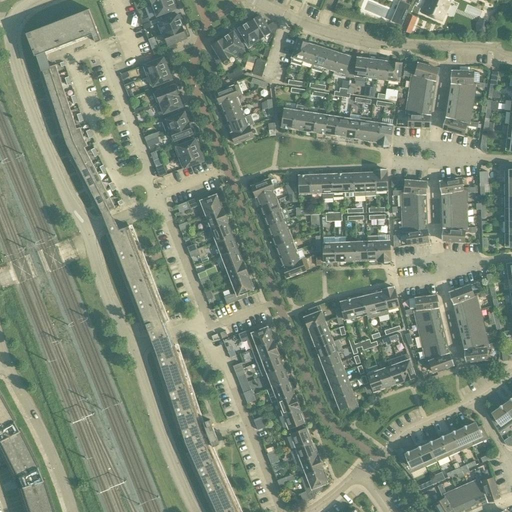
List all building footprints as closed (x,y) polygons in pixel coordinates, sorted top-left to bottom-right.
[(163,0),(153,4),(150,5),(155,17),(176,9),(175,7),(177,7),(174,1),(173,1),(172,0),(163,0)] [(442,21),(450,0),(426,0),(421,13),(442,21)] [(38,55),(42,69),(50,66),(45,52),(93,33),(96,42),(102,40),(89,9),(26,33),(35,56),(38,55)] [(401,24),(406,14),(402,13),(403,11),(400,10),(395,22),(396,21),(402,24),(401,24),(401,25),(402,25),(401,24)] [(157,23),(162,34),(164,33),(182,26),(181,22),(182,21),(180,15),(178,16),(178,15),(157,23)] [(250,22),(260,39),(271,32),(275,34),(278,25),(273,22),(267,26),(260,15),(259,16),(258,15),(253,18),(254,20),(250,22)] [(416,18),(409,15),(403,30),(410,33),(416,18)] [(487,20),(477,19),(477,31),(486,31),(487,20)] [(260,39),(250,22),(246,24),(245,23),(239,26),(240,28),(239,29),(246,40),(244,42),(248,49),(255,45),(254,42),(260,39)] [(182,26),(164,33),(171,51),(178,48),(175,42),(187,38),(186,37),(188,36),(186,30),(184,30),(182,26)] [(227,36),(223,38),(233,55),(240,51),(243,56),(247,54),(234,32),(233,33),(232,31),(226,35),(227,36)] [(233,55),(223,38),(219,41),(218,39),(213,43),(214,44),(212,45),(219,56),(214,58),(217,65),(233,55)] [(301,66),(303,61),(308,44),(304,42),(305,41),(298,39),(292,58),(291,62),(301,66)] [(313,45),(308,44),(303,61),(313,64),(319,47),(320,46),(313,44),(313,45)] [(322,72),(324,67),(329,50),(330,50),(330,49),(323,47),(323,48),(319,47),(313,64),(312,69),(322,72)] [(333,52),(330,50),(329,50),(324,67),(334,71),(339,54),(340,54),(340,53),(334,50),(333,52)] [(344,55),(340,54),(339,54),(334,71),(344,74),(343,77),(350,78),(351,70),(346,69),(350,57),(350,56),(344,54),(344,55)] [(358,58),(350,57),(346,69),(351,70),(350,78),(356,78),(355,82),(365,84),(366,77),(369,59),(368,59),(365,59),(365,58),(358,57),(358,58)] [(147,76),(168,68),(166,64),(168,64),(166,58),(164,59),(164,58),(143,66),(147,76)] [(253,72),(263,75),(267,61),(257,58),(253,72)] [(369,58),(368,59),(369,59),(366,77),(377,79),(379,61),(375,60),(375,59),(369,58)] [(379,61),(377,79),(388,80),(390,62),(386,62),(386,60),(379,60),(379,61)] [(390,62),(388,80),(399,82),(402,63),(395,62),(395,63),(390,62)] [(409,72),(409,77),(412,77),(412,76),(415,76),(415,75),(433,80),(434,80),(437,68),(418,63),(416,73),(409,72)] [(56,64),(50,66),(42,69),(39,70),(42,80),(59,74),(56,64)] [(169,71),(168,68),(147,76),(151,87),(172,79),(171,77),(173,76),(170,70),(169,71)] [(479,88),(480,83),(473,82),(474,72),(454,71),(454,83),(473,84),(473,85),(476,86),(476,87),(479,88)] [(499,73),(499,72),(498,72),(493,71),(492,71),(492,72),(490,84),(497,85),(499,73)] [(59,74),(42,80),(45,89),(62,83),(59,74)] [(412,76),(412,77),(410,89),(431,92),(433,80),(415,75),(415,76),(412,76)] [(62,83),(45,89),(48,98),(65,92),(62,83)] [(454,83),(452,95),(474,99),(476,87),(476,86),(473,85),(473,84),(454,83)] [(239,84),(234,86),(232,86),(231,85),(226,87),(226,89),(216,93),(220,104),(221,104),(221,103),(237,97),(238,97),(238,96),(243,95),(239,84)] [(158,103),(178,96),(177,92),(178,91),(176,86),(175,86),(174,85),(154,93),(158,103)] [(431,92),(410,89),(408,100),(430,104),(431,92)] [(65,92),(48,98),(51,107),(68,101),(65,92)] [(452,95),(451,107),(472,110),(474,99),(452,95)] [(158,103),(155,104),(160,115),(182,106),(182,104),(183,104),(181,97),(179,98),(178,96),(158,103)] [(241,107),(238,97),(237,97),(221,103),(221,104),(224,113),(241,107)] [(408,100),(406,112),(406,113),(409,114),(409,115),(428,116),(428,115),(430,104),(408,100)] [(68,101),(51,107),(54,116),(71,111),(68,101)] [(296,111),(293,129),(298,129),(298,131),(304,132),(307,113),(308,106),(297,105),(296,111)] [(241,107),(224,113),(228,123),(245,117),(241,107)] [(451,107),(449,119),(467,124),(467,123),(470,123),(470,122),(472,110),(451,107)] [(296,111),(285,109),(282,128),(289,129),(289,128),(293,129),(296,111)] [(71,111),(54,116),(57,125),(74,120),(71,111)] [(403,111),(402,116),(409,117),(409,127),(428,128),(428,116),(428,115),(428,116),(409,115),(409,114),(406,113),(406,112),(403,111)] [(168,131),(189,123),(188,120),(190,120),(187,113),(186,114),(185,112),(162,121),(166,132),(168,131)] [(307,113),(304,132),(310,133),(310,131),(315,132),(317,114),(307,113)] [(328,116),(317,114),(315,132),(319,133),(319,134),(325,135),(328,116)] [(350,119),(349,119),(347,138),(353,139),(353,138),(357,139),(361,117),(361,116),(350,114),(350,119)] [(328,116),(325,135),(331,136),(332,135),(336,135),(339,117),(328,116)] [(245,117),(228,123),(232,133),(249,127),(249,126),(245,117)] [(339,117),(336,135),(340,136),(340,137),(347,138),(349,119),(339,117)] [(371,119),(361,117),(357,139),(362,139),(362,140),(368,141),(371,122),(371,119)] [(449,119),(448,119),(445,130),(464,136),(466,126),(473,127),(474,122),(470,122),(470,123),(467,123),(467,124),(449,119)] [(74,120),(57,125),(60,135),(63,134),(63,133),(77,129),(77,128),(74,120)] [(371,122),(368,141),(374,142),(374,141),(378,142),(379,142),(382,124),(371,122)] [(190,127),(189,123),(168,131),(172,141),(193,133),(192,132),(194,131),(192,126),(190,127)] [(379,142),(378,142),(378,144),(390,145),(393,126),(382,124),(379,142)] [(232,133),(231,133),(236,144),(246,140),(247,141),(252,140),(252,138),(254,137),(250,126),(249,126),(249,127),(232,133)] [(77,129),(63,133),(63,134),(67,144),(84,137),(80,127),(77,128),(77,129)] [(160,131),(152,134),(154,139),(147,142),(149,147),(160,143),(158,138),(161,136),(160,131)] [(67,144),(72,153),(85,147),(88,146),(84,137),(67,144)] [(179,158),(199,150),(198,148),(200,147),(198,141),(196,141),(195,139),(175,147),(179,158)] [(72,153),(68,155),(73,164),(89,155),(85,147),(72,153)] [(199,150),(179,158),(183,169),(203,161),(203,159),(205,159),(203,153),(201,154),(199,150)] [(89,155),(73,164),(77,172),(93,164),(89,155)] [(168,174),(166,170),(168,169),(165,163),(156,167),(160,178),(168,174)] [(93,164),(77,172),(82,181),(98,172),(93,164)] [(511,183),(511,165),(500,165),(500,171),(505,171),(505,183),(511,183)] [(375,173),(376,191),(388,190),(387,171),(375,171),(375,173)] [(488,171),(480,171),(480,183),(489,183),(488,171)] [(98,172),(82,181),(86,189),(102,181),(98,172)] [(358,174),(354,174),(355,192),(355,196),(366,196),(365,191),(365,172),(358,172),(358,174)] [(371,172),(365,172),(365,191),(366,196),(376,196),(376,191),(375,173),(371,173),(371,172)] [(337,174),(332,175),(333,197),(344,197),(344,192),(343,173),(337,173),(337,174)] [(349,173),(343,173),(344,192),(344,197),(355,196),(355,192),(354,174),(349,174),(349,173)] [(311,193),(311,175),(306,176),(306,174),(299,175),(300,194),(311,193)] [(315,175),(311,175),(311,193),(322,193),(321,174),(315,174),(315,175)] [(333,199),(332,175),(328,175),(328,174),(321,174),(322,193),(323,199),(333,199)] [(273,190),(274,190),(270,179),(269,180),(267,178),(262,180),(262,182),(252,186),(256,197),(257,197),(257,196),(273,190)] [(470,193),(470,188),(463,188),(461,178),(442,181),(444,193),(445,193),(463,190),(463,192),(466,191),(466,193),(470,193)] [(405,190),(398,191),(399,196),(402,195),(402,194),(405,194),(405,192),(424,194),(425,182),(406,180),(405,190)] [(102,181),(86,189),(90,198),(106,190),(102,181)] [(106,190),(90,198),(95,206),(111,198),(106,190)] [(277,200),(274,190),(273,190),(257,196),(257,197),(260,206),(277,200)] [(467,205),(466,193),(466,191),(463,192),(463,190),(445,193),(445,205),(467,205)] [(424,206),(424,194),(405,192),(405,194),(402,194),(402,195),(402,207),(424,206)] [(222,209),(222,208),(220,202),(220,201),(219,197),(217,196),(217,195),(209,198),(209,195),(207,194),(200,197),(199,197),(194,199),(193,199),(194,199),(188,202),(188,201),(187,202),(190,209),(197,206),(202,204),(206,215),(222,209)] [(111,198),(95,206),(100,216),(103,214),(110,210),(115,207),(111,198)] [(281,210),(277,200),(260,206),(264,216),(281,210)] [(467,205),(445,205),(446,217),(467,216),(467,205)] [(424,218),(424,206),(402,207),(403,219),(424,218)] [(222,208),(222,209),(206,215),(211,228),(227,222),(227,223),(228,223),(227,221),(228,220),(227,215),(225,215),(222,208)] [(110,210),(103,214),(107,225),(110,233),(106,234),(140,322),(144,331),(147,330),(151,340),(155,351),(152,352),(179,435),(183,434),(186,443),(190,452),(187,454),(212,511),(239,511),(210,448),(219,444),(215,432),(210,420),(201,423),(175,345),(171,346),(167,335),(163,323),(166,322),(129,225),(119,229),(115,221),(110,210)] [(285,220),(281,210),(264,216),(268,227),(285,220)] [(184,216),(177,219),(179,225),(186,222),(184,216)] [(446,217),(446,229),(446,230),(465,231),(465,229),(468,229),(468,228),(467,216),(446,217)] [(425,230),(424,218),(403,219),(403,230),(403,232),(406,232),(406,233),(425,230)] [(289,230),(285,220),(268,227),(272,237),(289,230)] [(181,230),(189,227),(187,222),(179,225),(179,226),(181,230),(181,231),(181,230)] [(227,222),(211,228),(217,242),(232,236),(232,235),(233,233),(231,229),(230,229),(227,223),(227,222)] [(446,230),(446,229),(445,241),(464,243),(465,233),(471,232),(471,228),(468,228),(468,229),(465,229),(465,231),(446,230)] [(289,230),(272,237),(276,247),(293,240),(289,230)] [(403,232),(403,230),(400,231),(400,235),(407,235),(408,245),(427,242),(426,230),(425,230),(406,233),(406,232),(403,232)] [(232,236),(217,242),(222,255),(238,249),(237,248),(238,247),(236,243),(235,242),(232,236)] [(293,240),(276,247),(280,257),(297,250),(293,240)] [(378,241),(367,242),(368,261),(375,261),(374,260),(378,259),(379,259),(378,241)] [(390,241),(378,241),(379,259),(378,259),(378,261),(390,261),(390,241)] [(357,260),(357,242),(346,243),(347,262),(353,262),(353,261),(357,260)] [(367,242),(357,242),(357,260),(362,260),(362,261),(368,261),(367,242)] [(336,261),(335,243),(324,244),(325,263),(331,263),(331,261),(336,261)] [(347,262),(346,243),(335,243),(336,261),(340,261),(340,262),(347,262)] [(189,252),(197,249),(195,244),(188,247),(187,247),(187,248),(188,247),(189,252)] [(199,254),(197,249),(189,252),(191,257),(191,258),(192,257),(199,254)] [(238,249),(222,255),(227,269),(243,262),(242,262),(243,260),(242,256),(240,256),(238,249)] [(297,250),(280,257),(284,266),(284,267),(301,260),(297,250)] [(284,267),(284,266),(283,267),(287,278),(298,274),(299,275),(304,273),(304,271),(310,269),(306,258),(301,260),(284,267)] [(243,262),(227,269),(232,282),(248,276),(249,276),(246,269),(247,268),(245,264),(244,263),(243,262)] [(200,279),(208,276),(206,271),(198,274),(200,279)] [(210,281),(208,276),(200,279),(202,284),(201,284),(202,284),(210,281)] [(248,276),(232,282),(236,293),(231,295),(231,294),(224,297),(227,304),(228,304),(233,302),(234,302),(239,300),(240,300),(240,299),(247,297),(247,295),(246,293),(253,290),(253,288),(254,287),(252,283),(251,283),(248,276)] [(481,297),(480,293),(473,294),(470,285),(452,292),(456,303),(474,296),(474,298),(477,297),(478,298),(481,297)] [(384,292),(388,309),(399,307),(394,287),(383,290),(383,292),(384,292)] [(379,292),(373,293),(378,317),(389,314),(388,309),(384,292),(383,292),(379,293),(379,292)] [(378,317),(373,293),(367,295),(367,296),(363,297),(367,314),(368,319),(378,317)] [(417,308),(411,309),(412,314),(415,313),(414,312),(417,311),(417,310),(436,308),(435,296),(416,298),(417,308)] [(480,310),(478,298),(477,297),(474,298),(474,296),(456,303),(459,315),(480,310)] [(358,297),(352,298),(356,317),(367,314),(363,297),(358,298),(358,297)] [(356,317),(352,298),(346,300),(346,301),(341,302),(345,320),(356,317)] [(309,328),(326,322),(319,305),(308,310),(311,315),(304,318),(306,324),(307,324),(309,328)] [(439,320),(436,308),(417,310),(417,311),(414,312),(415,313),(418,325),(439,320)] [(483,321),(480,310),(459,315),(462,326),(483,321)] [(439,320),(418,325),(420,336),(441,331),(439,320)] [(483,321),(462,326),(465,338),(486,333),(483,321)] [(326,322),(309,328),(310,332),(309,333),(312,339),(313,339),(313,338),(330,332),(326,322)] [(273,341),(271,335),(272,333),(270,329),(268,329),(268,327),(261,330),(260,327),(258,327),(251,329),(250,329),(251,330),(245,332),(245,331),(245,332),(239,334),(242,341),(247,339),(252,349),(273,341)] [(227,337),(228,336),(226,331),(225,331),(221,333),(220,333),(222,338),(222,339),(223,338),(227,336),(227,337)] [(444,343),(441,331),(420,336),(423,348),(444,343)] [(333,342),(330,332),(313,338),(313,339),(314,342),(313,343),(316,349),(317,349),(317,348),(333,342)] [(465,338),(468,350),(486,348),(486,346),(489,346),(489,344),(486,333),(465,338)] [(219,340),(220,340),(219,339),(217,334),(218,334),(217,334),(212,336),(211,336),(212,337),(212,336),(214,341),(214,342),(214,341),(219,340)] [(339,339),(333,342),(317,348),(317,349),(318,352),(317,353),(320,359),(321,359),(321,358),(337,352),(343,350),(339,339)] [(257,363),(278,355),(279,355),(279,353),(280,352),(278,348),(276,348),(274,340),(273,341),(252,349),(257,363)] [(444,343),(423,348),(426,359),(426,361),(429,360),(429,361),(447,355),(447,354),(444,343)] [(468,350),(467,350),(468,362),(488,360),(487,350),(493,348),(492,343),(489,344),(489,346),(486,346),(486,348),(468,350)] [(341,362),(337,352),(321,358),(321,359),(322,362),(321,363),(324,369),(325,369),(324,368),(341,362)] [(408,354),(397,358),(405,381),(409,379),(410,380),(416,378),(408,354)] [(426,359),(423,360),(424,365),(430,363),(434,373),(452,366),(448,354),(447,354),(447,355),(429,361),(429,360),(426,361),(426,359)] [(262,376),(268,374),(284,368),(281,361),(282,360),(280,356),(279,356),(279,355),(278,355),(257,363),(262,376)] [(405,381),(397,358),(387,361),(389,367),(395,384),(394,384),(395,385),(401,383),(401,382),(405,381)] [(345,372),(341,362),(324,368),(325,369),(326,373),(325,373),(327,379),(329,379),(328,378),(345,372)] [(235,371),(243,368),(241,363),(234,366),(233,366),(233,367),(235,371)] [(377,365),(366,369),(375,393),(381,390),(381,389),(384,388),(385,388),(379,371),(377,365)] [(395,384),(389,367),(379,371),(385,388),(384,388),(385,389),(391,387),(391,386),(394,384),(395,384)] [(243,368),(235,371),(237,376),(237,377),(238,376),(245,373),(243,368)] [(284,369),(284,368),(268,374),(273,388),(289,381),(286,375),(287,374),(285,369),(284,369)] [(349,382),(345,372),(328,378),(329,379),(330,383),(329,383),(331,390),(332,389),(349,382)] [(289,382),(289,381),(273,388),(278,401),(294,395),(294,394),(291,388),(292,387),(291,383),(289,382)] [(353,392),(349,382),(332,389),(334,393),(333,393),(335,400),(336,399),(353,392)] [(246,398),(253,395),(251,390),(244,393),(243,393),(244,393),(246,398)] [(0,427),(13,421),(15,420),(0,392),(0,427)] [(359,408),(353,392),(336,399),(338,403),(337,403),(339,410),(346,407),(348,412),(359,408)] [(294,395),(278,401),(283,414),(299,408),(299,409),(300,409),(297,402),(298,400),(296,396),(295,396),(294,394),(294,395)] [(253,395),(246,398),(247,403),(247,404),(248,403),(255,400),(253,395)] [(510,401),(504,405),(503,406),(511,417),(511,395),(507,398),(510,401)] [(511,417),(503,406),(504,405),(502,402),(497,406),(499,408),(493,413),(495,417),(492,420),(499,433),(511,423),(511,417)] [(299,408),(283,414),(289,428),(297,425),(299,432),(307,429),(307,428),(306,428),(304,423),(304,422),(304,421),(305,420),(303,415),(302,415),(299,409),(299,408)] [(256,425),(264,422),(262,417),(254,420),(254,419),(254,420),(256,425)] [(18,430),(13,421),(0,427),(0,450),(14,479),(16,477),(18,482),(39,474),(37,467),(39,466),(20,429),(18,430)] [(264,422),(256,425),(258,430),(266,427),(264,422)] [(464,428),(472,446),(489,438),(482,425),(478,427),(476,423),(468,426),(467,423),(462,425),(463,428),(464,428)] [(307,430),(307,429),(299,432),(297,425),(289,428),(292,434),(291,434),(296,448),(312,442),(310,436),(311,434),(309,430),(307,430)] [(464,428),(463,428),(457,431),(455,428),(450,430),(452,433),(460,451),(472,446),(464,428)] [(452,433),(445,436),(444,433),(439,435),(440,439),(441,438),(449,456),(460,451),(452,433)] [(441,438),(440,439),(434,442),(432,438),(427,440),(429,444),(437,461),(449,456),(441,438)] [(312,442),(296,448),(291,451),(296,464),(302,462),(318,455),(317,455),(315,449),(316,448),(314,443),(313,443),(312,442)] [(429,444),(422,447),(421,443),(416,446),(417,449),(418,449),(426,467),(437,461),(429,444)] [(418,449),(417,449),(411,452),(409,448),(404,451),(408,459),(400,462),(410,474),(426,467),(418,449)] [(269,459),(277,456),(275,451),(268,454),(267,454),(269,459)] [(318,455),(302,462),(307,475),(323,469),(323,470),(323,469),(321,462),(322,461),(320,457),(318,456),(318,455)] [(279,461),(277,456),(269,459),(271,464),(272,464),(279,461)] [(323,469),(307,475),(301,477),(306,492),(300,494),(304,504),(305,504),(310,500),(310,501),(310,500),(315,497),(316,497),(316,496),(314,493),(321,490),(322,488),(321,486),(328,483),(327,482),(328,480),(327,476),(325,476),(323,470),(323,469)] [(432,480),(434,484),(445,479),(442,472),(430,477),(432,480)] [(39,474),(18,482),(20,486),(18,487),(25,511),(54,511),(44,479),(42,480),(39,474)] [(484,481),(481,475),(477,477),(478,480),(480,479),(481,482),(482,481),(488,499),(488,500),(499,496),(494,478),(484,481)] [(280,486),(287,483),(285,477),(278,480),(277,480),(277,481),(278,481),(279,485),(279,486),(280,486)] [(480,479),(478,480),(468,484),(477,504),(488,499),(482,481),(481,482),(480,479)] [(434,484),(432,480),(418,486),(420,490),(434,484)] [(468,484),(457,489),(466,509),(477,504),(468,484)] [(457,489),(446,494),(445,494),(446,497),(445,498),(453,511),(459,511),(466,509),(457,489)] [(445,491),(441,493),(443,499),(430,507),(433,511),(453,511),(445,498),(446,497),(445,494),(446,494),(445,491)]
